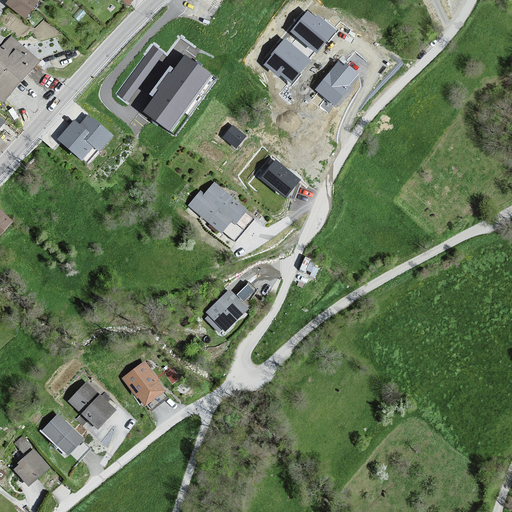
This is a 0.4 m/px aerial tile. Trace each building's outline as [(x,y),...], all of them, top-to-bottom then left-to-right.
[(3,0),(1,2),(20,18),(34,3),(30,0),(3,0)] [(0,43),(0,100),(37,60),(8,35),(0,43)] [(142,111),(175,133),(214,73),(185,54),(176,68),(172,65),(142,111)] [(141,61),(117,92),(127,100),(151,68),(141,61)] [(344,69),(342,75),(352,78),(356,67),(345,63),(343,69),(344,69)] [(83,167),(110,137),(82,109),(74,120),(67,114),(50,134),(83,167)] [(235,122),(224,134),(237,147),(248,135),(235,122)] [(290,197),(304,179),(277,157),(262,175),(290,197)] [(253,218),(211,184),(202,194),(198,190),(186,205),(232,243),(253,218)] [(0,232),(9,223),(0,214),(0,232)] [(203,317),(220,336),(245,309),(246,304),(254,290),(246,283),(233,292),(228,290),(203,317)] [(120,377),(140,405),(165,388),(145,360),(120,377)] [(86,420),(94,428),(112,410),(84,382),(65,400),(78,413),(86,420)] [(86,420),(78,413),(73,418),(81,425),(86,420)] [(78,439),(55,416),(42,429),(66,452),(78,439)] [(13,443),(22,454),(31,447),(22,436),(13,443)] [(22,454),(13,462),(15,464),(10,468),(25,486),(48,467),(31,447),(22,454)]
